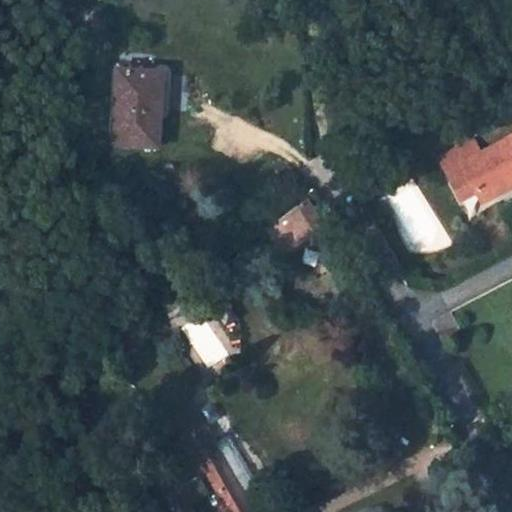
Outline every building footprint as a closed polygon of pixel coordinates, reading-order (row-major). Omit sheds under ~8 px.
[(164,72),(120,69),(115,144),(159,147),(164,72)] [(507,189),(511,186),(511,137),(482,153),(474,139),(440,156),(458,195),(475,187),(481,198),(505,185),(507,189)] [(278,222),(295,249),(327,228),(308,201),(278,222)] [(285,256),(295,249),(278,222),(268,229),(285,256)] [(164,304),(172,316),(196,301),(187,287),(164,304)] [(423,416),(434,434),(447,427),(425,389),(417,394),(423,416)] [(198,410),(172,425),(182,444),(186,443),(188,447),(191,446),(205,471),(191,479),(174,488),(184,508),(208,495),(217,511),(256,511),(254,507),(264,502),(265,498),(257,484),(254,483),(238,455),(239,452),(232,438),(226,436),(215,442),(198,410)] [(191,446),(188,447),(178,452),(191,479),(205,471),(191,446)]
